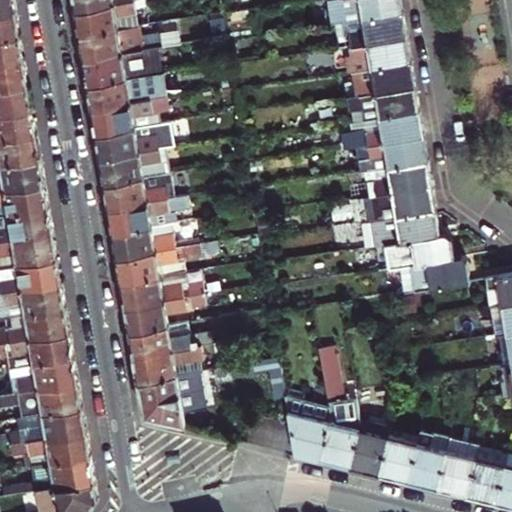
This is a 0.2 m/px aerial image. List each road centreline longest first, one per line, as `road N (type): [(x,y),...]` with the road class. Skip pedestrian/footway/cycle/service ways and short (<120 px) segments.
road 1 (residential): [(49,0),(137,511)]
road 2 (residential): [(431,0),(464,189),(511,223)]
road 3 (residential): [(255,496),(301,486),(408,511)]
